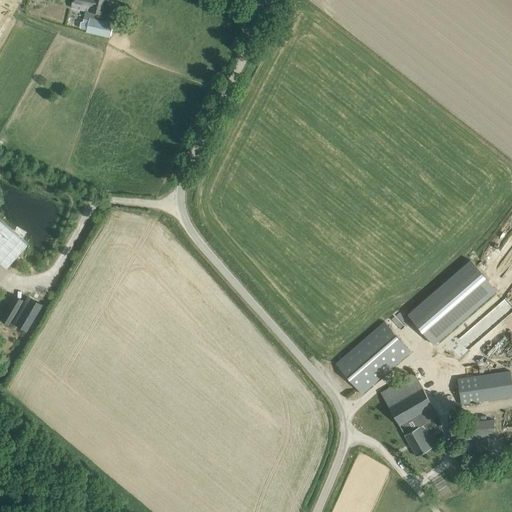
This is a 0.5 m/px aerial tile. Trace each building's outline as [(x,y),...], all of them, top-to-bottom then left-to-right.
[(105,0),(72,0),(71,7),(102,14),(105,0)] [(89,18),(87,32),(110,37),(113,23),(89,18)] [(29,243),(0,218),(0,261),(7,268),(29,243)] [(491,294),(465,263),(404,317),(430,347),(491,294)] [(42,306),(30,299),(19,319),(30,326),(42,306)] [(21,307),(11,301),(4,313),(14,319),(21,307)] [(362,393),(410,351),(384,321),(336,363),(362,393)] [(508,321),(499,325),(503,333),(511,329),(508,321)] [(493,351),(503,341),(502,340),(499,342),(494,337),(486,345),(493,351)] [(458,377),(462,404),(511,396),(511,379),(510,369),(458,377)] [(439,415),(415,373),(381,392),(418,455),(431,447),(420,426),(439,415)] [(472,421),(451,423),(452,440),(495,436),(494,419),(488,419),(472,420),(472,421)] [(488,440),(476,441),(479,465),(490,463),(488,440)] [(463,445),(453,448),(457,460),(467,457),(463,445)]
